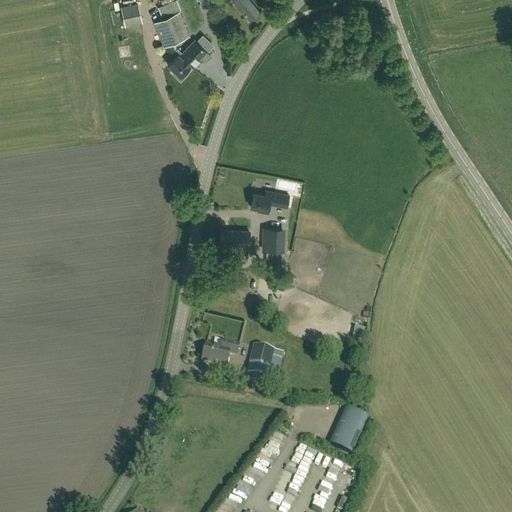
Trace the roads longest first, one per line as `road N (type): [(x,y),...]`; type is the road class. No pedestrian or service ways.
road 1 (unclassified): [(106,511),(142,452),(165,385),(226,106),(276,27)]
road 2 (tertiary): [(511,230),(434,114),(386,0)]
